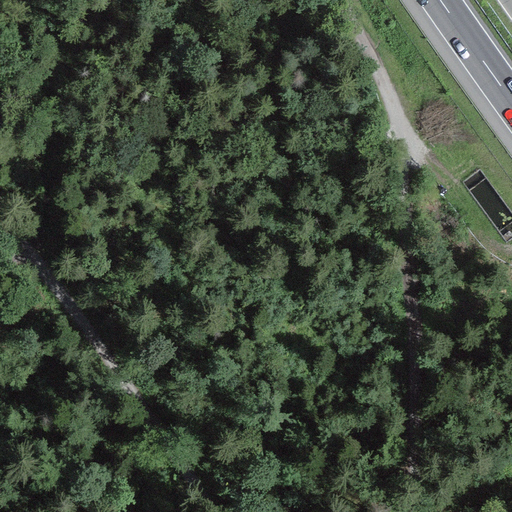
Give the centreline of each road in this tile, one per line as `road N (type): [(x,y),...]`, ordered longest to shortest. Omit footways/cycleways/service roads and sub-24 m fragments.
road 1 (track): [(332,0),(393,102),(421,511)]
road 2 (track): [(0,218),(203,511)]
road 3 (motorway): [(440,0),(511,101)]
